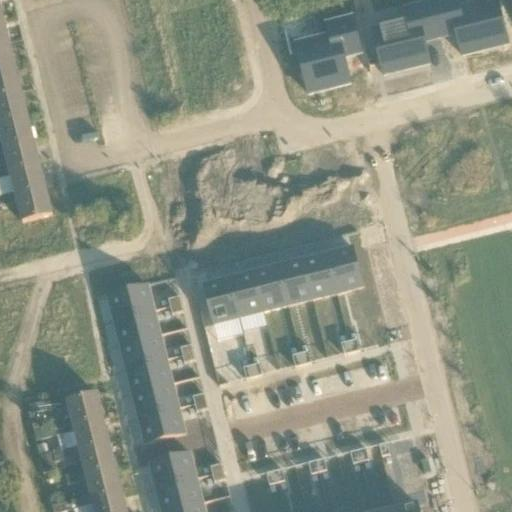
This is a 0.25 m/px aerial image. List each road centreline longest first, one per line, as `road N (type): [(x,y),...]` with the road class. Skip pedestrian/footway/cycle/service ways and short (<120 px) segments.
road 1 (residential): [(463,511),(366,121)]
road 2 (residential): [(125,63),(109,5),(37,23),(55,90),(114,74)]
road 3 (residential): [(366,121),(302,136),(279,123),(257,28)]
road 4 (residential): [(366,121),(511,85)]
road 5 (residential): [(125,63),(257,28)]
